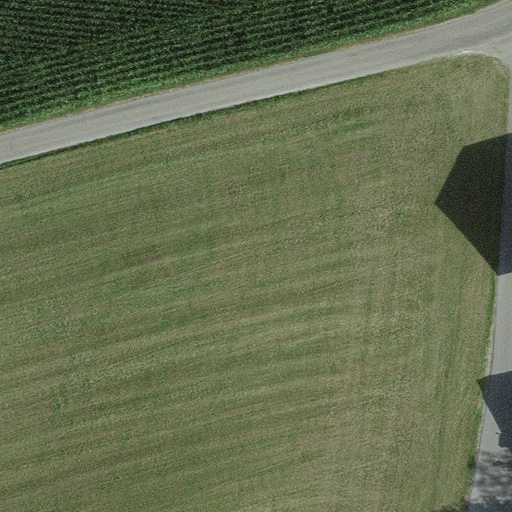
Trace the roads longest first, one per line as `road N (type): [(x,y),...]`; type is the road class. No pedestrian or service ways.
road 1 (unclassified): [(0,160),(511,28)]
road 2 (residential): [(495,511),(511,352)]
